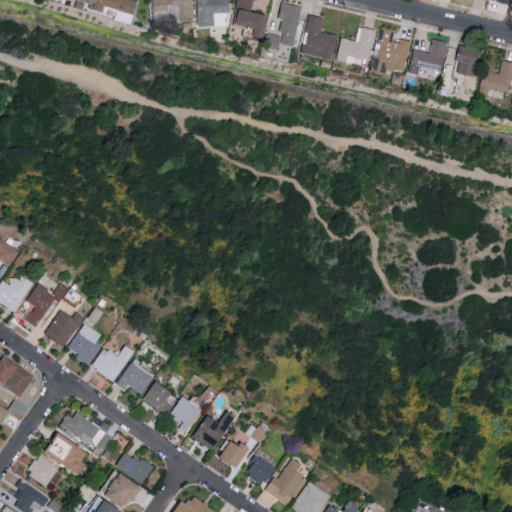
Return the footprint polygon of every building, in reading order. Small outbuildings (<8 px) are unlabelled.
[(194,19),(193,0),(153,0),(154,19),(194,19)] [(197,0),(198,27),(227,26),(227,12),(230,12),(229,0),(197,0)] [(299,7),(282,3),(278,20),(282,21),(279,35),(270,33),(267,50),(289,55),(299,7)] [(238,25),(255,27),(254,36),(267,38),(269,13),(239,10),(238,25)] [(333,35),(317,32),(320,18),(305,15),(297,53),(328,59),(333,35)] [(373,30),(356,27),(353,41),(337,38),(333,61),(344,62),(345,56),(363,60),(365,48),(370,49),(373,30)] [(407,43),(391,39),(392,31),(381,28),(371,69),(399,76),(407,43)] [(445,43),(429,39),(427,52),(410,49),(406,72),(416,74),(417,69),(439,73),(445,43)] [(454,74),(470,77),(476,48),(455,44),(452,60),(456,61),(454,74)] [(511,74),(511,63),(499,60),(496,73),(479,69),(474,94),(484,96),(485,89),(504,92),(506,81),(510,82),(511,74)] [(0,258),(9,266),(19,252),(0,238),(0,258)] [(11,285),(3,281),(0,285),(0,302),(17,311),(31,284),(16,276),(11,285)] [(37,284),(27,302),(32,305),(24,319),(38,326),(53,298),(61,303),(69,288),(59,282),(53,293),(37,284)] [(66,346),(83,315),(76,312),(73,317),(59,309),(45,335),(66,346)] [(102,333),(82,323),(69,348),(78,353),(76,357),(89,365),(101,344),(97,342),(102,333)] [(104,348),(91,366),(114,382),(134,351),(125,345),(117,357),(104,348)] [(35,374),(5,358),(0,367),(0,382),(24,395),(35,374)] [(129,385),(141,395),(153,379),(132,362),(116,383),(125,391),(129,385)] [(172,391),(156,380),(142,400),(164,415),(171,404),(166,401),(172,391)] [(179,427),(188,432),(203,409),(183,396),(171,415),(183,422),(179,427)] [(11,410),(0,402),(0,422),(1,421),(3,422),(11,410)] [(62,426),(101,453),(112,436),(73,410),(62,426)] [(217,447),(238,416),(228,410),(221,421),(211,414),(198,435),(217,447)] [(79,475),(87,464),(83,461),(89,452),(62,431),(47,451),(79,475)] [(240,466),(252,446),(243,440),(241,444),(234,439),(223,456),(240,466)] [(154,467),(127,450),(117,466),(144,483),(154,467)] [(59,466),(38,455),(27,475),(48,486),(59,466)] [(265,485),(276,467),(257,455),(246,473),(265,485)] [(288,504),(306,476),(298,471),(302,464),(290,456),(268,491),(288,504)] [(143,487),(117,468),(102,489),(127,508),(143,487)] [(50,497),(21,479),(16,487),(21,489),(16,497),(19,498),(15,505),(26,511),(30,511),(37,502),(45,507),(50,497)] [(300,511),(319,511),(331,494),(309,481),(293,507),(300,511)] [(123,511),(125,510),(104,496),(92,511),(123,511)] [(177,511),(216,511),(217,510),(195,496),(191,502),(185,499),(177,511)] [(343,511),(338,511),(329,505),(324,511),(356,511),(360,506),(352,500),(343,511)]
